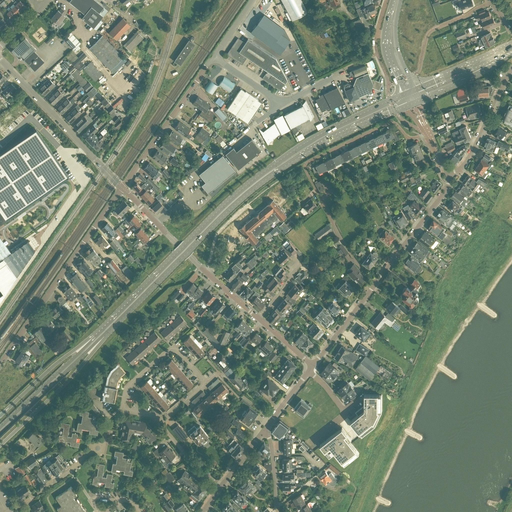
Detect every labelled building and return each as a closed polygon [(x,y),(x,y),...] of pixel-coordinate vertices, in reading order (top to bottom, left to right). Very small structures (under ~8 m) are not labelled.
[(15,5),(20,10),(25,6),(25,5),(25,6),(22,3),(20,1),(20,0),(17,3),(15,1),(13,2),(15,5)] [(94,0),(70,0),(69,2),(75,7),(85,15),(81,18),(93,28),(103,16),(99,13),(104,7),(94,0)] [(281,0),(288,12),(292,19),(292,20),(307,12),(300,0),(281,0)] [(454,6),(460,4),(462,9),(473,5),(471,0),(463,0),(461,1),(460,0),(453,0),(454,6)] [(373,4),(366,8),(370,15),(377,12),(373,4)] [(15,5),(11,9),(16,14),(20,10),(15,5)] [(64,15),(66,13),(61,8),(59,11),(58,10),(51,18),(56,22),(55,23),(60,27),(63,24),(61,22),(65,16),(64,15)] [(370,15),(366,8),(365,8),(361,9),(364,18),(369,16),(370,15)] [(429,17),(434,15),(431,8),(426,10),(429,17)] [(16,14),(11,9),(7,13),(11,18),(12,18),(16,14)] [(478,12),(479,14),(475,16),(472,17),(473,19),(476,18),(477,20),(481,18),(482,21),(491,18),(489,11),(486,13),(486,12),(485,12),(484,9),(480,11),(478,12)] [(272,23),(262,16),(250,32),(280,54),(290,41),(277,17),(272,23)] [(491,18),(482,21),(481,22),(484,29),(489,27),(488,26),(495,23),(493,17),(491,18)] [(123,18),(109,32),(117,39),(130,25),(123,18)] [(360,19),(353,22),(356,30),(364,27),(360,19)] [(416,34),(415,32),(411,34),(407,23),(397,27),(403,39),(416,34)] [(458,39),(466,36),(464,30),(456,33),(458,39)] [(137,31),(123,45),(130,52),(144,38),(142,36),(144,35),(141,32),(139,34),(137,31)] [(79,45),(81,43),(71,32),(63,39),(73,50),(79,45)] [(479,44),(492,38),(490,33),(481,36),(482,39),(479,40),(479,41),(478,42),(479,44)] [(123,57),(118,52),(102,36),(89,49),(92,52),(110,70),(123,57)] [(19,56),(20,57),(20,58),(21,58),(24,58),(25,59),(34,69),(36,68),(37,68),(38,67),(43,61),(34,51),(36,49),(31,44),(30,45),(27,41),(28,40),(25,37),(11,50),(18,57),(19,56)] [(495,43),(492,38),(479,44),(480,45),(481,45),(482,46),(485,45),(486,47),(495,43)] [(263,68),(272,55),(247,39),(245,43),(238,39),(228,54),(241,63),(246,57),(263,68)] [(174,61),(180,65),(194,44),(189,40),(174,61)] [(413,47),(415,46),(414,42),(406,44),(410,55),(415,53),(413,47)] [(458,44),(452,47),(454,52),(460,49),(458,44)] [(83,52),(78,56),(75,60),(72,63),(77,69),(80,66),(95,81),(102,74),(91,62),(92,61),(83,52)] [(272,55),(263,68),(268,72),(264,78),(279,89),(284,82),(285,83),(287,80),(276,58),(272,55)] [(72,63),(69,61),(68,63),(66,61),(61,65),(63,67),(61,68),(64,70),(72,63)] [(356,77),(368,72),(365,65),(349,72),(350,75),(356,77)] [(76,68),(71,73),(75,78),(80,74),(81,73),(76,68)] [(356,77),(354,81),(371,88),(379,91),(382,84),(372,79),(371,80),(368,72),(356,77)] [(80,74),(75,78),(79,83),(84,79),(80,74)] [(229,92),(235,83),(224,76),(218,85),(229,92)] [(85,77),(84,79),(79,83),(83,86),(87,82),(88,80),(85,77)] [(41,92),(52,82),(49,78),(38,89),(41,92)] [(213,94),(218,86),(209,79),(203,88),(213,94)] [(371,88),(354,81),(353,85),(347,83),(343,85),(349,101),(370,92),(371,88)] [(52,82),(41,92),(45,96),(55,86),(52,82)] [(93,87),(89,82),(84,88),(88,92),(93,87)] [(11,83),(3,91),(2,91),(3,92),(7,97),(10,93),(13,97),(17,94),(14,90),(16,88),(11,83)] [(479,93),(477,94),(477,97),(489,95),(493,90),(493,87),(491,85),(487,86),(486,83),(480,84),(480,86),(479,86),(479,93)] [(50,102),(63,90),(60,87),(47,99),(48,99),(47,100),(49,102),(50,102)] [(93,87),(87,93),(91,97),(94,95),(97,92),(93,87)] [(345,102),(337,87),(323,94),(331,109),(345,102)] [(245,105),(252,95),(245,90),(245,91),(241,88),(227,109),(238,116),(245,105)] [(63,90),(50,102),(51,102),(50,103),(52,105),(53,105),(66,93),(63,90)] [(460,102),(469,99),(467,92),(458,95),(460,102)] [(321,97),(315,100),(319,107),(316,108),(319,115),(322,113),(323,115),(329,112),(328,111),(331,109),(323,94),(320,95),(321,97)] [(252,95),(245,105),(255,112),(262,103),(257,100),(258,99),(252,95)] [(198,96),(195,100),(210,110),(208,108),(210,105),(198,96)] [(59,111),(69,101),(66,98),(56,108),(56,109),(58,111),(59,111)] [(106,100),(102,103),(107,108),(111,105),(106,100)] [(210,110),(195,100),(193,103),(202,110),(199,114),(206,119),(204,121),(209,124),(213,118),(205,112),(207,109),(209,111),(210,110)] [(72,104),(69,101),(59,111),(62,114),(72,104)] [(314,116),(306,101),(300,107),(300,106),(284,115),(290,128),(309,118),(310,121),(314,116)] [(479,104),(466,107),(470,119),(477,117),(482,116),(479,104)] [(511,125),(511,105),(509,104),(506,111),(505,111),(506,112),(505,113),(504,113),(504,114),(505,114),(501,121),(511,125)] [(77,105),(65,117),(65,118),(66,120),(67,120),(68,120),(78,110),(80,108),(77,105)] [(110,114),(113,111),(115,109),(111,105),(107,110),(110,114)] [(245,105),(238,116),(248,123),(255,112),(245,105)] [(218,108),(215,111),(222,120),(226,117),(218,108)] [(78,110),(68,120),(68,121),(69,123),(70,123),(71,123),(81,113),(78,110)] [(452,110),(445,113),(448,121),(455,118),(452,110)] [(83,116),(73,126),(74,126),(73,127),(75,129),(76,129),(89,117),(86,114),(83,116)] [(261,133),(259,129),(268,145),(269,144),(272,144),(272,141),(273,140),(272,139),(281,133),(281,134),(290,130),(282,114),(273,119),(275,123),(261,133)] [(116,115),(112,119),(110,121),(113,125),(120,119),(116,115)] [(89,117),(76,129),(76,130),(78,132),(79,132),(92,120),(89,117)] [(120,119),(114,125),(112,127),(115,130),(118,128),(122,122),(120,119)] [(177,125),(188,133),(190,130),(179,121),(177,125)] [(98,126),(95,123),(82,135),(86,138),(96,128),(98,126)] [(208,126),(205,124),(194,138),(196,139),(202,143),(204,140),(207,142),(210,138),(207,136),(210,133),(210,134),(213,130),(208,127),(208,126)] [(188,133),(177,125),(174,128),(185,137),(188,133)] [(463,135),(469,133),(466,126),(460,129),(460,130),(453,133),(454,137),(462,133),(463,135)] [(499,127),(494,134),(501,139),(504,135),(505,136),(507,133),(506,132),(506,131),(499,127)] [(98,130),(96,128),(86,138),(89,142),(96,135),(94,133),(98,130)] [(0,295),(3,293),(4,294),(20,271),(34,250),(34,249),(33,248),(29,242),(28,240),(19,246),(11,252),(7,247),(3,241),(0,236),(0,223),(6,219),(37,198),(57,184),(66,178),(50,154),(34,130),(0,153),(0,295)] [(170,134),(180,142),(183,138),(172,130),(170,134)] [(382,134),(385,141),(393,136),(395,141),(399,139),(396,131),(392,133),(390,130),(382,134)] [(96,135),(89,142),(92,145),(103,135),(101,133),(97,136),(96,135)] [(103,135),(92,145),(95,149),(96,148),(98,150),(104,144),(102,142),(103,141),(102,140),(107,135),(105,133),(103,135)] [(465,141),(463,135),(462,133),(454,137),(457,144),(458,144),(459,144),(461,144),(461,143),(465,141)] [(471,138),(469,133),(463,135),(465,141),(465,142),(470,140),(471,138)] [(180,142),(170,134),(167,138),(177,146),(180,142)] [(385,141),(382,134),(373,138),(377,145),(385,141)] [(373,138),(365,142),(369,150),(370,151),(372,150),(372,148),(372,147),(377,145),(373,138)] [(497,146),(499,141),(498,143),(495,142),(495,141),(488,138),(484,148),(489,150),(488,151),(491,152),(492,151),(494,152),(497,146)] [(238,169),(254,156),(261,150),(251,139),(236,151),(233,147),(225,153),(238,169)] [(165,140),(162,144),(173,152),(176,148),(165,140)] [(499,141),(497,146),(505,150),(506,150),(508,151),(510,146),(507,145),(508,145),(502,143),(502,142),(499,141)] [(369,150),(365,142),(357,146),(360,153),(365,150),(366,151),(369,150)] [(410,154),(420,149),(417,142),(409,146),(410,150),(409,150),(410,154)] [(456,149),(452,142),(445,145),(448,153),(456,149)] [(173,152),(162,144),(159,147),(170,155),(173,152)] [(457,148),(456,149),(464,155),(466,152),(468,147),(464,144),(457,148)] [(360,153),(357,146),(348,150),(352,157),(351,157),(353,160),(355,158),(356,157),(355,155),(360,153)] [(194,152),(187,147),(184,152),(190,157),(194,152)] [(420,149),(410,154),(412,157),(413,156),(416,163),(425,159),(420,149)] [(464,155),(456,149),(452,155),(460,160),(464,155)] [(158,150),(155,154),(164,161),(167,157),(158,150)] [(348,150),(340,154),(343,161),(351,157),(352,157),(348,150)] [(164,161),(155,154),(152,157),(162,165),(164,167),(166,164),(167,165),(168,163),(164,161)] [(343,161),(340,154),(332,158),(335,165),(343,161)] [(222,155),(199,174),(206,182),(202,185),(208,193),(235,171),(222,155)] [(460,160),(452,155),(449,159),(456,165),(460,160)] [(480,162),(478,164),(478,165),(478,164),(479,165),(479,166),(480,166),(485,169),(487,167),(489,168),(491,165),(489,164),(487,162),(488,160),(483,157),(482,159),(482,158),(481,159),(480,159),(479,161),(480,162)] [(177,162),(172,158),(169,161),(176,167),(178,164),(177,162)] [(335,165),(332,158),(324,162),(327,169),(328,171),(336,166),(335,165)] [(149,162),(146,166),(155,174),(158,176),(161,174),(158,171),(149,162)] [(327,169),(324,162),(315,166),(312,168),(314,171),(317,170),(318,173),(327,169)] [(484,177),(487,173),(488,174),(489,172),(485,169),(480,166),(479,166),(479,165),(478,164),(478,165),(478,164),(476,166),(474,168),(475,169),(474,169),(481,174),(481,175),(484,177)] [(155,174),(146,166),(143,169),(152,177),(155,180),(158,176),(155,174)] [(170,175),(165,169),(161,172),(167,178),(170,175)] [(476,181),(471,178),(471,177),(468,175),(463,182),(466,184),(474,190),(475,189),(477,187),(479,189),(482,185),(484,187),(487,183),(479,178),(476,181)] [(149,177),(146,180),(148,181),(150,183),(152,185),(154,187),(156,189),(158,187),(154,183),(154,182),(149,177)] [(314,182),(320,192),(325,189),(320,180),(318,182),(317,180),(314,182)] [(441,184),(436,180),(429,188),(435,193),(441,184)] [(148,181),(141,187),(142,188),(143,189),(146,187),(150,183),(148,181)] [(142,188),(141,187),(137,182),(132,186),(138,192),(142,188)] [(457,190),(465,196),(468,198),(470,196),(472,191),(470,189),(468,188),(466,186),(465,186),(462,183),(457,190)] [(430,191),(425,187),(418,196),(423,200),(429,193),(428,193),(430,191)] [(150,194),(146,190),(141,195),(145,199),(150,194)] [(245,224),(239,228),(252,244),(258,239),(256,236),(270,224),(271,225),(272,224),(271,223),(278,217),(280,220),(286,215),(285,215),(288,213),(297,205),(284,190),(275,198),(276,199),(274,201),(273,200),(267,205),(245,224)] [(459,203),(461,201),(464,203),(467,200),(464,197),(456,191),(451,197),(459,203)] [(150,194),(145,199),(149,204),(154,199),(152,197),(154,194),(152,192),(150,194)] [(416,207),(421,211),(422,209),(424,206),(420,203),(421,202),(417,199),(418,198),(410,193),(407,197),(413,201),(412,202),(417,205),(416,207)] [(433,196),(429,193),(423,200),(424,200),(423,200),(427,203),(433,196)] [(160,198),(158,200),(153,204),(155,205),(152,207),(158,213),(164,207),(162,204),(164,202),(160,198)] [(311,199),(303,206),(309,213),(317,206),(311,199)] [(115,215),(127,203),(124,200),(114,210),(112,212),(115,215)] [(462,210),(463,209),(453,201),(450,204),(449,204),(448,205),(448,206),(448,207),(452,210),(452,211),(453,212),(454,212),(456,213),(462,210)] [(417,205),(412,202),(409,206),(408,205),(403,208),(406,212),(404,213),(408,219),(413,216),(411,213),(414,211),(418,214),(420,211),(421,211),(416,207),(417,205)] [(130,207),(127,203),(115,215),(116,216),(118,213),(121,216),(130,207)] [(389,215),(391,214),(386,204),(383,205),(389,215)] [(458,221),(443,210),(441,210),(439,212),(439,213),(446,219),(445,220),(447,221),(448,220),(450,222),(450,221),(453,223),(455,225),(458,221)] [(396,215),(392,217),(399,227),(401,228),(407,223),(408,222),(402,213),(397,216),(396,215)] [(437,218),(445,224),(447,225),(450,227),(453,223),(450,221),(450,222),(448,220),(447,221),(445,220),(446,219),(439,213),(438,214),(436,216),(437,218)] [(133,215),(129,220),(127,218),(124,220),(124,221),(130,226),(132,224),(137,219),(133,215)] [(132,224),(130,226),(128,228),(130,230),(134,226),(136,228),(141,223),(137,219),(132,224)] [(434,219),(431,224),(428,228),(428,230),(435,235),(436,234),(442,239),(447,234),(443,231),(444,228),(442,227),(443,226),(434,219)] [(290,229),(283,222),(279,226),(285,233),(290,229)] [(108,223),(104,226),(114,236),(115,238),(118,235),(118,234),(116,232),(114,230),(108,223)] [(104,226),(101,229),(109,238),(111,239),(112,238),(113,239),(115,238),(114,236),(104,226)] [(318,240),(329,232),(324,226),(314,234),(318,240)] [(139,237),(145,232),(141,228),(135,233),(137,235),(135,237),(137,239),(139,237)] [(380,237),(388,243),(394,237),(387,232),(387,231),(386,231),(385,231),(383,229),(378,235),(380,237)] [(425,231),(422,235),(433,244),(435,241),(434,238),(425,231)] [(138,244),(140,241),(142,244),(150,237),(145,232),(139,237),(137,240),(132,244),(136,248),(139,245),(138,244)] [(98,237),(95,240),(103,250),(105,248),(103,246),(104,245),(106,247),(109,244),(108,242),(102,234),(101,235),(100,235),(98,236),(98,237)] [(433,244),(422,235),(418,239),(428,247),(431,247),(433,244)] [(113,240),(109,243),(115,250),(118,247),(113,240)] [(414,247),(425,256),(428,250),(417,242),(413,247),(414,247)] [(284,246),(283,248),(285,250),(286,248),(292,254),(296,250),(290,243),(285,247),(284,246)] [(341,243),(336,247),(343,256),(348,252),(341,243)] [(87,250),(98,263),(101,261),(99,260),(101,258),(92,247),(89,249),(89,248),(87,250)] [(425,256),(414,247),(410,253),(421,261),(425,256)] [(285,250),(284,251),(283,250),(282,252),(280,254),(286,261),(290,257),(289,256),(292,254),(286,248),(285,250)] [(98,263),(87,250),(86,251),(86,252),(84,253),(92,263),(93,262),(96,265),(98,263)] [(361,250),(359,252),(373,263),(377,257),(376,257),(377,255),(377,254),(375,252),(373,252),(372,254),(370,253),(367,257),(366,256),(367,255),(364,253),(361,251),(361,250)] [(373,263),(359,252),(358,254),(364,259),(364,258),(365,259),(362,263),(369,268),(373,263)] [(286,261),(280,254),(277,257),(277,256),(275,258),(282,264),(286,261)] [(227,278),(240,264),(238,262),(243,258),(240,255),(234,261),(236,263),(235,264),(231,268),(231,267),(224,275),(224,276),(224,277),(225,278),(226,278),(227,278)] [(248,266),(254,261),(256,259),(254,256),(246,263),(248,266)] [(407,261),(405,264),(411,268),(410,269),(413,271),(414,270),(414,271),(415,270),(418,272),(421,268),(418,266),(420,263),(411,256),(409,259),(408,258),(406,260),(407,261)] [(83,259),(80,262),(89,273),(93,270),(83,259)] [(120,269),(112,259),(107,263),(115,273),(120,269)] [(89,273),(80,262),(76,265),(85,276),(89,273)] [(240,264),(227,278),(227,279),(227,280),(228,281),(229,280),(230,281),(237,273),(240,269),(242,266),(240,264)] [(359,272),(360,271),(354,264),(348,269),(351,271),(348,274),(353,280),(355,278),(359,282),(364,278),(359,272)] [(126,265),(121,269),(129,278),(134,274),(126,265)] [(275,273),(276,275),(281,279),(282,280),(286,276),(283,273),(285,270),(280,266),(278,269),(275,273)] [(124,284),(110,267),(108,270),(112,275),(114,277),(114,276),(122,285),(124,284)] [(308,274),(304,270),(301,273),(300,273),(298,271),(297,272),(298,273),(296,276),(297,277),(295,279),(300,283),(308,274)] [(394,279),(398,275),(392,270),(388,274),(394,279)] [(87,285),(77,272),(73,275),(83,288),(87,285)] [(237,277),(229,287),(232,289),(242,278),(243,280),(246,276),(243,273),(240,276),(239,275),(237,277)] [(83,288),(73,275),(69,279),(79,291),(82,288),(83,288)] [(276,278),(276,279),(273,277),(272,278),(270,276),(268,279),(270,281),(276,287),(280,283),(278,281),(281,279),(276,275),(274,276),(276,278)] [(338,288),(337,289),(344,295),(346,296),(348,294),(351,291),(353,289),(353,288),(346,281),(349,278),(345,275),(339,281),(342,284),(341,285),(339,283),(336,286),(338,288)] [(248,278),(246,276),(243,280),(242,278),(232,289),(235,292),(237,289),(238,290),(240,287),(240,286),(243,283),(242,282),(244,280),(245,281),(248,278)] [(411,286),(417,290),(419,289),(417,288),(420,284),(414,279),(411,283),(412,284),(411,286)] [(259,280),(255,285),(258,288),(263,283),(259,280)] [(276,287),(270,281),(267,284),(263,288),(267,291),(269,293),(272,290),(273,291),(276,287)] [(295,284),(291,289),(299,295),(302,291),(305,288),(298,282),(295,285),(295,284)] [(70,301),(78,295),(69,284),(61,290),(70,301)] [(189,297),(198,286),(197,287),(193,284),(186,291),(187,292),(185,293),(189,297)] [(203,290),(198,286),(189,297),(190,297),(191,296),(195,299),(196,298),(203,290)] [(417,290),(411,286),(409,288),(407,286),(406,287),(404,287),(403,289),(403,291),(400,295),(402,296),(402,297),(409,303),(409,305),(411,306),(413,306),(414,305),(414,303),(415,301),(417,301),(419,299),(419,296),(417,295),(418,293),(417,291),(417,290)] [(241,291),(240,293),(244,297),(245,296),(246,297),(251,291),(249,289),(248,289),(246,287),(244,290),(243,290),(242,292),(241,291)] [(299,295),(291,289),(287,293),(292,297),(289,299),(294,303),(296,300),(295,299),(299,295)] [(204,304),(212,294),(212,293),(211,292),(210,292),(209,291),(203,298),(204,299),(202,302),(204,304)] [(255,306),(261,299),(258,297),(259,296),(258,295),(259,294),(256,292),(253,296),(252,295),(249,299),(251,302),(255,306)] [(179,300),(179,301),(184,295),(181,293),(174,300),(177,303),(179,300)] [(87,299),(83,294),(80,296),(87,305),(88,306),(93,303),(89,297),(87,299)] [(91,298),(97,306),(102,302),(96,294),(91,298)] [(212,294),(204,304),(206,305),(208,303),(209,304),(216,297),(214,296),(214,295),(213,294),(212,294)] [(61,306),(66,302),(66,301),(62,296),(58,297),(57,300),(59,302),(58,305),(50,312),(55,317),(63,310),(60,307),(61,306)] [(261,299),(255,306),(260,309),(266,302),(264,301),(261,299)] [(284,299),(280,303),(287,309),(289,306),(290,306),(291,305),(290,304),(292,302),(289,300),(287,302),(284,299)] [(212,314),(222,303),(221,302),(221,301),(220,300),(219,301),(218,300),(212,308),(213,309),(212,311),(212,310),(210,312),(212,314)] [(332,302),(330,300),(328,303),(329,304),(326,307),(335,315),(336,315),(338,313),(338,312),(337,311),(339,308),(333,302),(332,302)] [(187,308),(190,310),(195,303),(193,301),(187,308)] [(396,310),(399,307),(396,305),(397,304),(394,301),(393,302),(387,308),(393,312),(395,309),(396,310)] [(66,302),(61,306),(68,314),(72,310),(66,302)] [(222,303),(212,314),(214,316),(216,314),(215,313),(216,311),(218,313),(225,305),(224,305),(224,304),(223,303),(222,303)] [(277,307),(275,310),(281,315),(282,314),(283,315),(285,312),(285,311),(287,309),(280,303),(277,307)] [(402,305),(400,308),(406,313),(409,310),(402,305)] [(224,312),(222,315),(226,319),(228,316),(230,318),(236,311),(229,306),(224,312)] [(202,316),(208,309),(205,307),(199,314),(202,316)] [(318,312),(330,323),(333,320),(333,319),(328,314),(329,313),(323,307),(318,312)] [(189,310),(186,314),(191,319),(194,315),(189,310)] [(275,310),(271,314),(278,320),(280,317),(282,316),(281,315),(275,310)] [(330,323),(318,312),(314,317),(320,323),(321,322),(326,326),(327,326),(330,323)] [(381,312),(371,323),(378,329),(385,321),(391,326),(394,322),(386,316),(381,312)] [(396,319),(388,313),(386,316),(394,322),(396,319)] [(278,320),(271,314),(267,318),(274,324),(276,321),(277,322),(278,320)] [(46,315),(40,321),(41,322),(41,323),(48,332),(52,328),(54,331),(57,328),(48,317),(47,316),(46,315)] [(175,320),(182,327),(187,323),(180,315),(175,320)] [(175,320),(170,324),(177,331),(182,327),(175,320)] [(239,332),(246,324),(244,322),(245,322),(243,320),(242,320),(241,320),(240,321),(238,320),(236,322),(235,324),(237,325),(236,326),(237,326),(236,327),(238,329),(237,331),(238,331),(239,332)] [(170,324),(166,328),(172,335),(177,331),(170,324)] [(239,332),(238,331),(236,333),(239,336),(241,334),(243,332),(246,335),(251,329),(251,328),(251,327),(249,326),(246,324),(239,332)] [(311,331),(309,333),(315,338),(316,337),(318,339),(323,333),(322,331),(316,325),(315,326),(313,324),(309,328),(311,331)] [(369,332),(361,326),(358,331),(357,331),(356,332),(356,333),(356,334),(364,340),(366,341),(368,338),(366,336),(369,332)] [(37,330),(45,341),(48,339),(46,337),(48,336),(41,327),(37,330)] [(73,337),(66,328),(62,331),(68,340),(69,341),(73,337)] [(172,335),(166,328),(161,332),(168,340),(172,335)] [(218,349),(220,351),(222,350),(230,333),(224,330),(219,341),(206,328),(202,332),(216,346),(218,349)] [(45,341),(37,330),(33,333),(40,342),(42,341),(43,342),(45,341)] [(68,340),(62,331),(57,334),(61,339),(59,340),(62,344),(68,340)] [(298,336),(311,348),(314,344),(312,343),(307,338),(308,337),(302,332),(300,331),(298,332),(300,334),(298,336)] [(154,332),(150,336),(156,344),(161,339),(154,332)] [(261,337),(256,333),(253,337),(250,335),(246,339),(249,342),(254,346),(256,343),(256,344),(261,337)] [(150,336),(145,340),(152,348),(156,344),(150,336)] [(187,345),(193,340),(189,336),(183,341),(187,345)] [(311,348),(298,336),(296,339),(294,338),(292,340),(294,341),(294,342),(299,347),(301,345),(306,350),(308,351),(311,348)] [(31,346),(29,347),(36,355),(42,351),(37,344),(39,342),(35,337),(28,343),(31,346)] [(145,340),(140,345),(147,352),(152,348),(145,340)] [(193,340),(187,345),(191,349),(197,344),(193,340)] [(265,341),(262,345),(261,346),(268,352),(272,347),(265,341)] [(197,344),(191,349),(194,353),(200,348),(197,344)] [(261,346),(262,345),(260,344),(255,350),(257,353),(259,350),(261,351),(262,349),(267,353),(268,352),(261,346)] [(365,355),(368,349),(360,344),(356,350),(365,355)] [(147,352),(140,345),(136,349),(142,356),(147,352)] [(212,354),(217,349),(214,345),(208,351),(212,354)] [(347,358),(354,362),(358,356),(349,351),(350,350),(342,346),(339,351),(343,353),(341,356),(343,358),(344,357),(347,358)] [(204,352),(200,348),(194,353),(198,358),(204,352)] [(136,349),(131,353),(137,360),(142,356),(136,349)] [(29,362),(30,360),(28,359),(30,356),(28,355),(22,350),(18,355),(26,361),(29,362)] [(231,355),(226,350),(223,354),(228,359),(231,355)] [(343,353),(339,351),(335,357),(342,362),(343,361),(351,367),(354,362),(347,358),(344,357),(343,358),(341,356),(343,353)] [(137,360),(131,353),(126,357),(133,365),(137,360)] [(224,372),(232,365),(222,353),(224,356),(220,359),(218,357),(214,361),(224,372)] [(26,361),(18,355),(15,361),(21,365),(24,362),(25,363),(26,361)] [(360,363),(374,374),(375,372),(387,380),(392,373),(381,365),(380,366),(366,355),(360,363)] [(169,369),(175,363),(171,359),(165,365),(169,369)] [(287,359),(283,365),(291,371),(295,366),(287,359)] [(116,387),(117,382),(121,376),(125,371),(118,363),(114,366),(115,368),(112,371),(108,377),(107,385),(104,385),(101,399),(107,400),(109,403),(112,401),(114,401),(117,387),(116,387)] [(179,367),(175,363),(169,369),(172,373),(179,367)] [(335,375),(337,372),(338,370),(340,371),(343,368),(335,363),(333,365),(330,363),(328,365),(326,367),(335,375)] [(374,374),(360,363),(357,367),(371,378),(374,374)] [(224,373),(240,389),(241,390),(243,388),(243,387),(246,384),(245,383),(247,381),(244,378),(242,380),(240,377),(242,375),(232,365),(224,373)] [(291,371),(283,365),(279,371),(287,377),(291,371)] [(182,371),(179,367),(172,373),(176,377),(182,371)] [(322,372),(325,375),(323,378),(329,382),(333,377),(335,375),(326,367),(324,370),(322,372)] [(182,371),(176,377),(180,381),(186,376),(182,371)] [(287,377),(279,371),(274,376),(282,382),(287,377)] [(16,378),(7,372),(0,382),(0,401),(0,402),(11,392),(8,390),(16,378)] [(189,380),(186,376),(180,381),(183,385),(189,380)] [(272,394),(273,393),(274,394),(276,391),(275,390),(278,386),(267,378),(261,386),(259,385),(256,390),(261,395),(264,391),(267,393),(268,392),(272,394)] [(193,384),(189,380),(183,385),(187,389),(193,384)] [(340,384),(342,386),(339,389),(341,392),(340,392),(343,394),(352,387),(350,384),(350,385),(346,380),(340,384)] [(144,390),(151,385),(147,381),(141,386),(144,390)] [(218,387),(224,394),(226,391),(227,392),(229,391),(222,383),(218,387)] [(151,385),(144,390),(148,394),(154,389),(151,385)] [(224,394),(218,387),(214,391),(220,398),(222,397),(221,396),(224,394)] [(318,387),(313,391),(320,400),(325,396),(323,394),(325,393),(321,389),(320,390),(318,387)] [(352,399),(358,395),(354,390),(352,387),(343,394),(345,397),(346,399),(350,396),(352,399)] [(158,393),(154,389),(148,394),(152,398),(158,393)] [(214,391),(210,394),(215,401),(218,399),(219,400),(220,398),(214,391)] [(158,393),(152,398),(155,402),(161,397),(158,393)] [(210,394),(206,398),(212,405),(214,404),(213,403),(215,401),(210,394)] [(357,411),(359,414),(351,421),(362,435),(375,425),(382,411),(382,395),(365,395),(365,405),(357,411)] [(161,397),(155,402),(159,406),(165,401),(161,397)] [(97,415),(100,413),(88,398),(85,400),(97,415)] [(212,405),(206,398),(202,401),(207,408),(210,406),(211,407),(212,405)] [(243,414),(240,418),(249,425),(252,420),(253,421),(255,418),(254,417),(258,413),(251,407),(252,406),(242,399),(241,400),(249,406),(246,410),(244,409),(241,413),(243,414)] [(294,408),(304,416),(313,405),(309,402),(308,404),(301,399),(294,408)] [(165,401),(159,406),(163,411),(169,405),(165,401)] [(207,408),(202,401),(198,405),(204,413),(206,411),(205,410),(207,408)] [(330,403),(325,407),(332,416),(338,412),(336,410),(337,409),(333,405),(332,405),(330,403)] [(204,413),(198,405),(193,409),(194,410),(199,415),(202,413),(203,414),(204,413)] [(83,414),(81,422),(78,422),(77,430),(81,431),(82,428),(90,429),(89,432),(97,434),(98,429),(95,429),(97,421),(92,420),(93,414),(88,413),(89,411),(81,409),(80,414),(83,414)] [(244,433),(239,429),(242,425),(238,421),(235,419),(234,418),(231,422),(232,424),(229,429),(231,431),(233,434),(237,437),(237,436),(240,438),(244,433)] [(155,435),(156,434),(147,423),(130,419),(130,421),(123,419),(121,429),(123,429),(121,438),(130,440),(132,431),(141,433),(149,443),(157,437),(155,435)] [(282,436),(286,431),(289,427),(280,420),(276,425),(277,425),(276,426),(275,426),(271,431),(280,438),(282,436)] [(308,421),(303,425),(304,427),(303,428),(307,432),(308,431),(310,434),(315,430),(313,427),(314,426),(311,422),(310,423),(308,421)] [(62,435),(68,436),(70,424),(62,422),(61,427),(64,427),(62,435)] [(194,426),(188,431),(190,433),(190,434),(197,443),(198,442),(199,444),(201,442),(203,443),(204,444),(206,442),(206,440),(205,439),(208,437),(207,436),(207,435),(200,426),(196,428),(194,426)] [(181,428),(175,433),(181,441),(188,436),(181,428)] [(335,452),(344,464),(359,453),(349,441),(351,439),(342,428),(321,445),(329,456),(335,452)] [(32,432),(28,437),(36,445),(37,444),(39,446),(44,441),(39,436),(38,437),(32,432)] [(72,437),(71,442),(70,445),(79,447),(80,442),(76,442),(78,434),(72,433),(72,437)] [(68,436),(62,435),(59,435),(58,443),(62,444),(63,441),(71,442),(72,437),(68,436)] [(235,445),(241,451),(244,447),(234,439),(229,444),(233,447),(235,445)] [(141,448),(137,443),(131,447),(135,453),(141,448)] [(269,454),(268,454),(270,452),(269,447),(264,443),(258,451),(266,457),(268,455),(269,454)] [(233,447),(229,444),(227,447),(229,449),(232,452),(231,452),(233,454),(232,456),(235,458),(241,451),(235,445),(233,447)] [(163,457),(171,451),(167,446),(162,450),(159,447),(154,451),(158,456),(161,454),(163,457)] [(133,470),(130,469),(131,461),(126,460),(127,455),(123,454),(124,452),(115,450),(114,455),(117,455),(116,463),(113,462),(111,471),(116,472),(116,468),(124,470),(124,473),(132,475),(133,470)] [(171,451),(163,457),(165,460),(163,462),(167,468),(172,463),(169,460),(175,456),(171,451)] [(52,462),(58,471),(63,467),(61,464),(63,462),(58,454),(55,457),(56,459),(52,462)] [(34,456),(26,462),(30,469),(39,463),(34,456)] [(58,471),(52,462),(48,465),(46,463),(43,465),(43,466),(42,467),(42,468),(43,469),(44,469),(45,469),(48,473),(50,471),(53,475),(58,471)] [(97,476),(102,477),(105,465),(96,463),(95,467),(98,468),(97,476)] [(252,472),(259,479),(266,472),(256,463),(252,467),(254,469),(252,471),(252,472)] [(21,465),(16,468),(21,476),(24,475),(23,474),(26,472),(21,465)] [(329,467),(336,473),(338,470),(331,465),(329,467)] [(7,481),(17,475),(11,467),(1,473),(7,481)] [(40,468),(32,474),(40,485),(48,479),(40,468)] [(164,475),(170,482),(175,479),(169,471),(164,475)] [(192,492),(199,482),(185,471),(177,480),(192,492)] [(336,479),(331,472),(328,475),(326,471),(319,476),(323,481),(323,482),(324,484),(325,484),(326,485),(329,482),(330,483),(332,484),(334,484),(336,483),(336,481),(336,479)] [(107,474),(106,478),(105,483),(105,486),(113,488),(114,483),(111,482),(112,475),(107,474)] [(102,477),(97,476),(94,475),(92,484),(97,485),(97,482),(105,483),(106,478),(102,477)] [(247,479),(239,487),(246,494),(250,490),(253,492),(257,489),(247,479)] [(199,482),(192,492),(189,495),(197,501),(198,499),(199,499),(208,488),(200,482),(199,482)] [(22,486),(20,487),(25,495),(30,491),(25,484),(24,485),(23,483),(21,484),(22,486)] [(25,495),(20,487),(19,489),(17,487),(15,489),(16,490),(15,491),(20,498),(25,495)] [(85,511),(77,500),(76,501),(73,497),(77,495),(71,487),(56,497),(61,505),(57,508),(59,511),(85,511)] [(230,495),(229,496),(240,506),(243,502),(245,503),(248,501),(244,497),(244,496),(241,494),(236,490),(235,491),(236,492),(234,494),(232,492),(232,493),(231,493),(229,495),(230,495)] [(174,504),(166,493),(161,496),(169,507),(174,504)] [(296,503),(304,499),(301,494),(294,499),(296,503)] [(304,499),(296,503),(299,508),(307,504),(304,499)] [(39,500),(32,505),(34,508),(31,510),(32,511),(39,511),(45,508),(39,500)] [(239,511),(240,511),(237,509),(237,508),(239,506),(234,502),(232,504),(229,501),(227,504),(224,502),(223,502),(222,503),(222,505),(224,507),(222,509),(225,511),(239,511)] [(179,506),(183,511),(189,511),(183,503),(179,506)] [(308,503),(307,504),(299,508),(299,509),(301,508),(303,511),(311,508),(308,503)]
